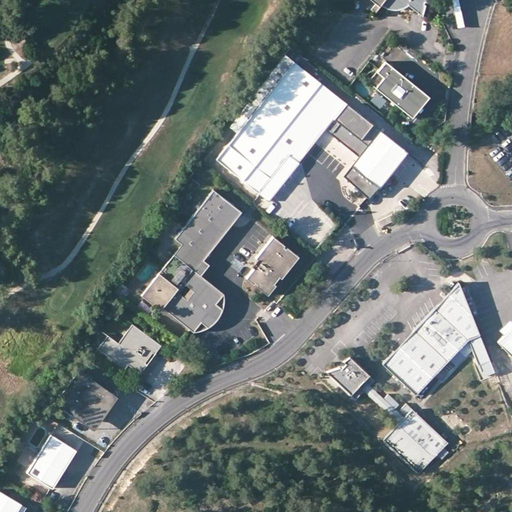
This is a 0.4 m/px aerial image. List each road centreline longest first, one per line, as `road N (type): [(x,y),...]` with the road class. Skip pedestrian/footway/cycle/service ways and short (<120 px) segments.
road 1 (tertiary): [(427,225),(371,252),(266,361),(162,413),(110,467),(82,511)]
road 2 (track): [(0,298),(71,256),(172,100),(207,18)]
road 3 (residential): [(466,0),(470,45),(452,194)]
road 4 (unknown): [(333,66),(355,33),(382,25),(465,74)]
